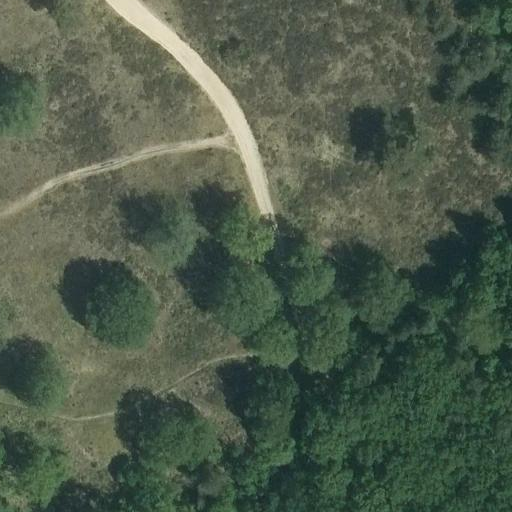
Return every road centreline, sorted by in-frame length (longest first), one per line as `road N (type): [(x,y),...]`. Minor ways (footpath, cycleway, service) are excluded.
road 1 (track): [(317,354),(244,138)]
road 2 (track): [(244,138),(215,85),(114,0)]
road 3 (track): [(377,511),(317,354)]
